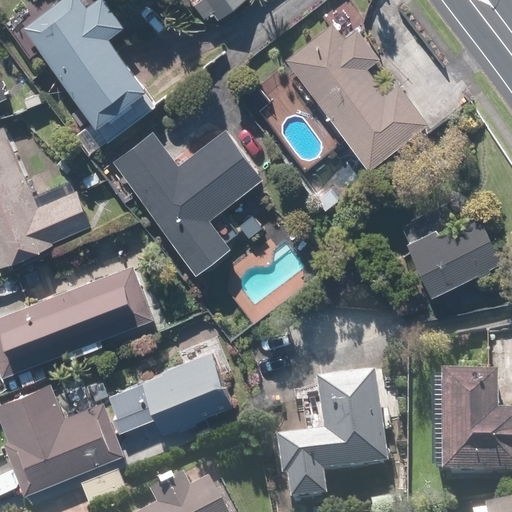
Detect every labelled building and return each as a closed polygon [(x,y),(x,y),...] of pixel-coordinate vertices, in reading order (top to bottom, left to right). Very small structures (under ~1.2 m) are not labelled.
[(58,0),(27,24),(103,120),(151,83),(113,34),(129,23),(110,0),(92,0),(89,3),(86,0),(58,0)] [(335,20),(288,55),(372,164),(431,119),(401,80),(389,89),(370,65),(382,56),(359,25),(347,34),(335,20)] [(0,98),(12,93),(0,67),(0,98)] [(6,124),(0,126),(0,260),(1,263),(56,240),(55,238),(96,221),(81,186),(40,203),(6,124)] [(155,127),(115,157),(201,267),(235,241),(214,213),(266,173),(228,124),(181,161),(155,127)] [(411,237),(435,290),(480,270),(481,273),(494,267),(493,264),(505,258),(483,209),(441,228),(439,224),(411,237)] [(136,262),(0,313),(0,359),(5,373),(157,315),(136,262)] [(236,402),(215,348),(146,378),(166,429),(179,424),(181,428),(200,421),(198,417),(236,402)] [(502,373),(447,373),(447,476),(511,476),(511,411),(502,412),(502,373)] [(393,465),(379,374),(322,382),(329,434),(282,441),(288,480),(294,479),(297,504),(332,499),(328,474),(393,465)] [(6,439),(27,491),(129,451),(108,398),(68,414),(54,379),(0,400),(0,412),(10,437),(6,439)] [(147,511),(231,511),(214,478),(193,488),(186,473),(152,491),(160,505),(147,511)] [(488,511),(511,511),(511,503),(488,507),(488,511)]
